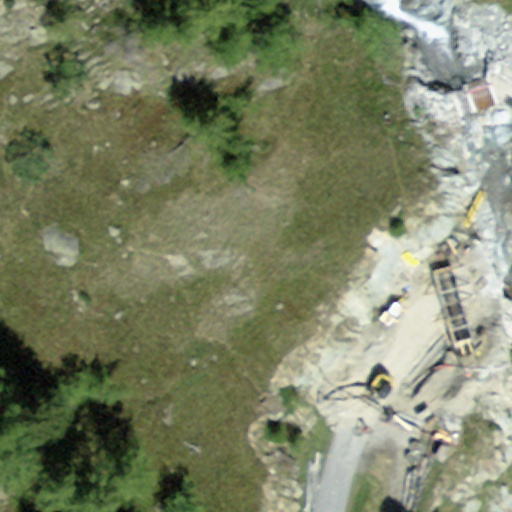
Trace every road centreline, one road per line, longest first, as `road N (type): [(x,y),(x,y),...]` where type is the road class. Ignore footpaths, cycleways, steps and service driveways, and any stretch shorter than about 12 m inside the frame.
road 1 (unclassified): [(328,511),(361,407),(409,333),(445,294),(511,276)]
road 2 (track): [(409,333),(413,416),(397,511)]
